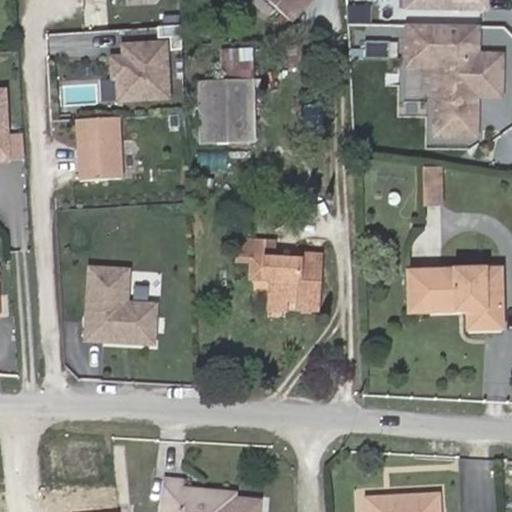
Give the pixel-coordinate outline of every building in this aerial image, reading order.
[(305,0),(278,0),(292,14),(305,0)] [(369,0),(353,0),(353,16),(369,17),(369,0)] [(477,22),(407,20),(406,55),(441,56),(440,91),(434,91),(433,124),(474,126),(476,92),(466,92),(467,83),(499,84),(500,52),(476,51),(477,22)] [(182,49),(181,24),(156,25),(156,37),(169,37),(169,50),(182,49)] [(164,42),(121,44),(121,54),(109,55),(110,77),(115,77),(115,99),(166,97),(164,42)] [(441,56),(406,55),(405,61),(435,62),(434,91),(440,91),(441,56)] [(220,59),(221,82),(251,81),(250,58),(220,59)] [(196,83),(197,145),(252,143),(251,81),(221,82),(196,83)] [(499,84),(467,83),(466,92),(476,92),(499,93),(499,84)] [(111,117),(70,118),(73,179),(114,177),(111,117)] [(445,165),(425,165),(425,203),(445,203),(445,165)] [(302,258),(274,257),(274,239),(243,238),(244,255),(251,255),(253,281),(273,281),(273,307),(296,307),(296,314),(321,314),(320,252),(301,251),(302,258)] [(496,265),(420,269),(423,309),(465,306),(467,324),(500,322),(496,265)] [(409,311),(423,309),(420,269),(406,270),(409,311)] [(85,270),(81,341),(149,345),(152,306),(122,305),(124,272),(85,270)] [(296,307),(273,307),(273,322),(275,323),(296,322),(296,314),(296,307)] [(157,482),(154,511),(250,511),(251,503),(193,500),(193,492),(174,491),(174,483),(157,482)] [(432,511),(432,501),(360,497),(358,511),(432,511)]
